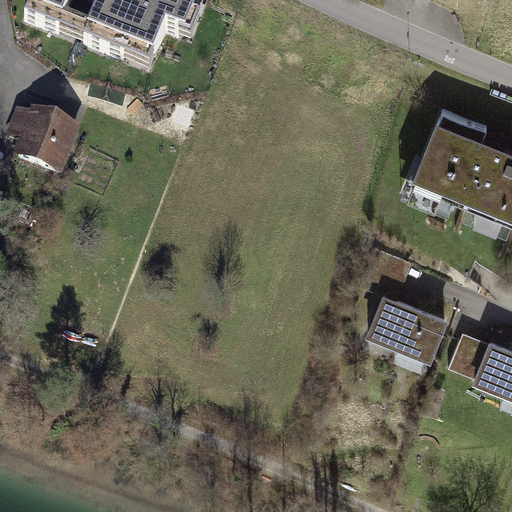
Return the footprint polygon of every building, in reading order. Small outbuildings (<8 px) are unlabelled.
[(34,0),(25,24),(60,38),(75,0),(103,0),(105,0),(86,48),(150,73),(166,34),(178,39),(193,0),(34,0)] [(488,126),(444,109),(415,181),(511,220),(511,149),(507,147),(498,169),(474,160),(488,126)] [(79,135),(31,116),(12,162),(60,182),(79,135)] [(392,287),(403,259),(374,247),(362,275),(392,287)] [(446,320),(386,296),(370,334),(431,358),(446,320)] [(511,352),(465,334),(451,368),(511,392),(511,352)]
